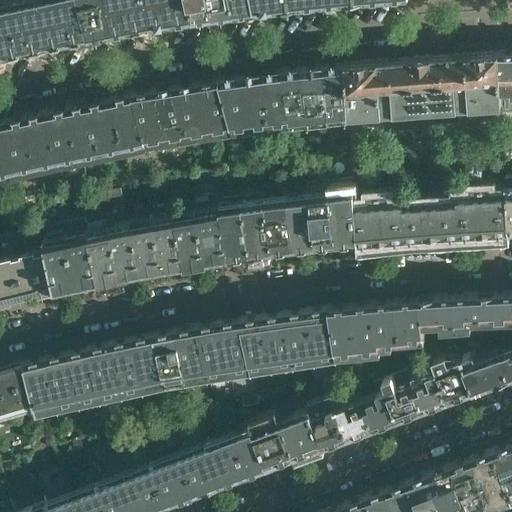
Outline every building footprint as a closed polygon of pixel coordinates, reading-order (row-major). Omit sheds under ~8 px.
[(68,41),(89,37),(80,0),(31,0),(0,7),(0,55),(7,54),(48,46),(68,41)] [(110,33),(102,0),(80,0),(89,37),(110,33)] [(130,29),(123,0),(102,0),(110,33),(130,29)] [(151,25),(145,0),(123,0),(130,29),(151,25)] [(172,22),(166,0),(145,0),(151,25),(172,22)] [(192,18),(188,0),(166,0),(172,22),(192,18)] [(213,16),(209,0),(188,0),(192,18),(213,16)] [(234,13),(231,0),(209,0),(213,16),(234,13)] [(255,10),(253,0),(231,0),(234,13),(255,10)] [(277,8),(275,0),(253,0),(255,10),(277,8)] [(511,94),(511,49),(499,50),(502,86),(511,86),(511,95),(511,94)] [(504,113),(502,86),(499,50),(430,55),(430,53),(428,53),(426,52),(424,52),(422,52),(420,52),(418,53),(415,54),(414,55),(414,56),(345,61),(349,117),(350,124),(355,123),(355,114),(425,109),(497,104),(498,113),(504,113)] [(349,117),(345,61),(324,63),(330,113),(340,112),(340,118),(349,117)] [(330,113),(324,63),(304,65),(310,115),(320,114),(321,120),(331,119),(330,113)] [(310,115),(304,65),(283,68),(291,117),(301,116),(302,122),(311,121),(310,115)] [(291,117),(283,68),(262,70),(272,120),(282,118),(282,124),(292,123),(291,117)] [(272,120),(262,70),(241,73),(252,122),(262,121),(263,127),(272,125),(272,120)] [(252,122),(241,73),(220,76),(232,125),(243,123),(244,129),(253,128),(252,122)] [(232,125),(220,76),(199,79),(211,128),(223,126),(224,132),(233,131),(232,125)] [(211,128),(199,79),(177,83),(190,137),(199,136),(198,130),(211,128)] [(190,137),(177,83),(155,86),(167,135),(180,133),(181,139),(190,137)] [(167,135),(155,86),(134,90),(146,141),(147,144),(157,143),(156,137),(167,135)] [(146,141),(134,90),(112,94),(125,145),(146,141)] [(125,145),(112,94),(90,98),(103,149),(125,145)] [(103,149),(90,98),(69,102),(81,154),(84,153),(103,149)] [(81,154),(69,102),(47,108),(60,159),(81,154)] [(60,159),(47,108),(28,113),(40,164),(60,159)] [(40,164),(28,113),(5,119),(18,169),(40,164)] [(0,173),(18,169),(5,119),(0,120),(0,173)] [(505,149),(505,140),(493,140),(493,150),(505,149)] [(360,157),(360,149),(351,149),(352,158),(360,157)] [(458,192),(456,160),(455,153),(444,153),(447,197),(455,197),(457,197),(457,193),(458,192)] [(441,202),(438,154),(428,155),(429,162),(431,199),(420,199),(420,203),(406,204),(406,200),(403,201),(406,237),(461,233),(459,197),(457,197),(455,197),(455,201),(441,202)] [(401,162),(400,155),(390,155),(391,163),(401,162)] [(429,162),(428,155),(417,155),(417,163),(429,162)] [(242,165),(240,157),(219,160),(221,168),(242,165)] [(155,178),(153,167),(131,171),(134,182),(155,178)] [(195,187),(193,172),(170,175),(173,191),(195,187)] [(112,186),(110,177),(88,182),(90,191),(112,186)] [(509,229),(507,189),(502,189),(503,193),(491,194),(490,185),(482,185),(472,186),(473,195),(461,196),(461,192),(458,192),(457,193),(457,197),(459,197),(461,233),(509,229)] [(358,240),(355,200),(354,191),(332,193),(336,242),(358,240)] [(406,237),(403,201),(403,197),(400,197),(400,201),(388,202),(388,192),(369,194),(370,203),(358,204),(358,200),(355,200),(358,240),(406,237)] [(336,242),(332,193),(310,195),(315,244),(336,242)] [(315,244),(310,195),(287,198),(293,247),(315,244)] [(293,247),(287,198),(266,201),(272,250),(293,247)] [(272,250),(266,201),(243,205),(251,253),(272,250)] [(251,253),(243,205),(222,208),(229,257),(251,253)] [(229,257),(222,208),(200,212),(207,260),(229,257)] [(207,260),(200,212),(177,216),(186,264),(207,260)] [(186,264),(177,216),(155,220),(164,268),(186,264)] [(164,268),(155,220),(133,224),(142,272),(164,268)] [(142,272),(133,224),(111,228),(121,276),(142,272)] [(0,303),(56,289),(46,245),(29,249),(24,228),(0,233),(0,303)] [(99,280),(89,232),(88,228),(79,230),(80,235),(68,238),(78,285),(99,280)] [(121,276),(111,228),(89,232),(99,280),(121,276)] [(78,285),(68,238),(45,243),(46,245),(56,289),(78,285)] [(511,315),(511,289),(495,290),(496,316),(511,315)] [(496,316),(495,290),(455,293),(457,328),(472,327),(471,317),(496,316)] [(457,328),(455,293),(419,295),(423,321),(424,321),(441,319),(442,329),(457,328)] [(423,321),(419,295),(396,297),(402,341),(412,339),(412,336),(425,334),(424,321),(423,321)] [(402,341),(396,297),(373,299),(379,343),(380,343),(402,341)] [(379,343),(373,299),(352,301),(359,348),(380,347),(380,343),(379,343)] [(359,348),(352,301),(330,303),(337,349),(337,350),(359,348)] [(337,349),(330,303),(315,305),(315,306),(310,307),(310,306),(308,306),(316,358),(325,357),(324,351),(337,349)] [(316,358),(308,306),(306,306),(302,307),(291,309),(291,308),(287,309),(286,309),(294,356),(307,354),(308,360),(316,358)] [(294,356),(286,309),(284,309),(280,310),(269,312),(269,311),(265,312),(263,312),(273,365),(282,364),(281,358),(294,356)] [(273,365),(263,312),(242,315),(251,363),(264,361),(265,367),(273,365)] [(251,363),(242,315),(220,319),(230,371),(240,370),(239,365),(251,363)] [(230,371),(220,319),(198,322),(208,370),(221,367),(221,373),(230,371)] [(208,370),(198,322),(176,326),(188,378),(197,377),(196,372),(208,370)] [(188,378),(176,326),(155,330),(165,377),(178,375),(179,380),(188,378)] [(167,382),(165,377),(155,330),(133,334),(144,382),(157,379),(158,384),(167,382)] [(144,382),(133,334),(111,339),(123,391),(133,389),(132,384),(144,382)] [(123,391),(111,339),(90,344),(100,391),(113,388),(114,393),(123,391)] [(100,391),(90,344),(69,349),(81,401),(89,399),(88,394),(100,391)] [(511,373),(511,346),(501,351),(510,375),(511,373)] [(81,401),(69,349),(47,354),(58,401),(71,398),(72,403),(81,401)] [(510,375),(501,351),(478,359),(475,350),(461,355),(474,388),(510,375)] [(58,401),(47,354),(26,359),(35,403),(37,411),(46,409),(45,404),(58,401)] [(474,388),(461,355),(460,355),(463,363),(452,367),(451,363),(446,365),(443,355),(433,359),(448,398),(473,389),(474,388)] [(35,403),(26,359),(0,366),(0,413),(5,412),(4,410),(12,408),(13,410),(35,403)] [(448,398),(433,359),(424,362),(427,372),(423,374),(424,377),(413,381),(423,407),(448,398)] [(423,407),(413,381),(402,385),(401,382),(396,384),(393,374),(383,377),(398,417),(423,407)] [(398,417),(383,377),(374,381),(377,391),(373,392),(374,396),(363,400),(373,426),(398,417)] [(373,426),(363,400),(352,404),(351,401),(346,402),(343,392),(333,396),(348,435),(373,426)] [(348,435),(333,396),(324,400),(327,409),(323,411),(324,414),(313,419),(309,407),(308,407),(322,445),(348,435)] [(174,412),(171,401),(149,407),(152,418),(174,412)] [(322,445),(308,407),(291,413),(292,417),(281,421),(294,455),(315,447),(322,445)] [(130,424),(128,412),(107,417),(110,429),(130,424)] [(294,455),(281,421),(270,425),(268,421),(251,427),(265,466),(275,462),(294,455)] [(265,466),(251,427),(230,435),(244,473),(244,474),(245,473),(252,470),(252,471),(265,466)] [(244,473),(230,435),(208,443),(222,482),(237,476),(244,473)] [(511,438),(493,446),(510,493),(511,491),(511,438)] [(222,482),(208,443),(182,453),(194,492),(196,492),(195,491),(202,489),(222,482)] [(56,454),(52,445),(32,451),(36,462),(56,454)] [(510,493),(493,446),(472,453),(491,506),(500,503),(498,497),(510,493)] [(194,492),(182,453),(155,463),(168,502),(168,501),(175,499),(175,500),(194,492)] [(491,506),(472,453),(451,461),(468,508),(481,503),(483,509),(491,506)] [(0,468),(16,463),(14,456),(0,459),(0,468)] [(458,511),(468,508),(451,461),(430,469),(445,511),(458,511)] [(168,502),(155,463),(127,474),(139,511),(141,511),(160,505),(160,504),(166,502),(167,503),(168,502)] [(445,511),(430,469),(409,477),(421,511),(445,511)] [(139,511),(127,474),(99,484),(109,511),(139,511)] [(421,511),(409,477),(388,484),(398,511),(421,511)] [(109,511),(99,484),(71,495),(77,511),(109,511)] [(398,511),(388,484),(367,492),(373,511),(398,511)] [(77,511),(71,495),(66,497),(61,486),(53,489),(57,500),(48,504),(51,511),(77,511)] [(373,511),(367,492),(346,500),(349,511),(373,511)] [(51,511),(48,504),(46,499),(19,509),(18,505),(22,503),(19,496),(11,499),(15,510),(15,511),(51,511)] [(349,511),(346,500),(325,508),(326,511),(349,511)]
